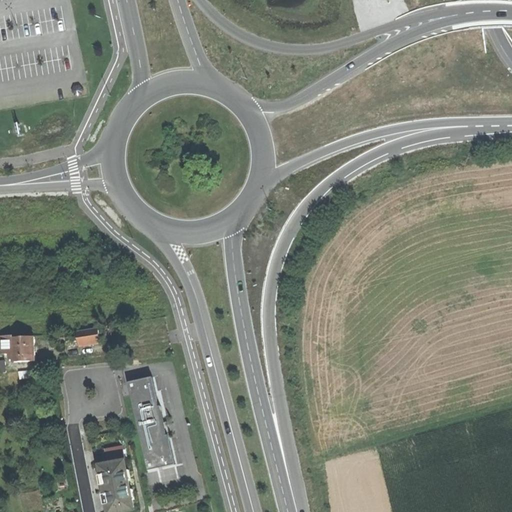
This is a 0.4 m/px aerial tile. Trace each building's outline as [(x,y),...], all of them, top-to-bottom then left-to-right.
[(79,346),(99,343),(97,328),(77,331),(79,346)] [(34,335),(13,336),(13,358),(13,360),(35,359),(35,348),(34,335)] [(10,359),(13,358),(13,336),(1,336),(1,351),(10,351),(10,359)] [(153,377),(129,382),(149,471),(176,465),(169,435),(167,435),(161,406),(159,406),(153,377)] [(107,449),(110,464),(125,461),(126,461),(123,446),(107,449)] [(123,511),(135,510),(125,461),(110,464),(101,466),(109,511),(123,511)]
